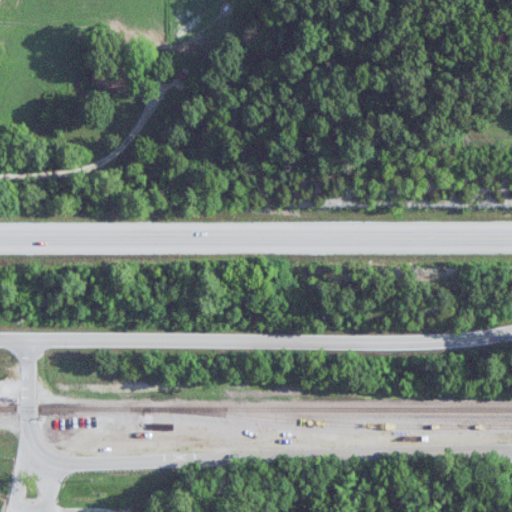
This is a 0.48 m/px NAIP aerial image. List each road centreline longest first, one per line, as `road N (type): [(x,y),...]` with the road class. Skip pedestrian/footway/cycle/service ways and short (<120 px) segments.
road 1 (residential): [(511,450),(77,464),(44,457),(29,434),(29,341)]
road 2 (residential): [(0,340),(464,337),(511,329)]
road 3 (secondary): [(0,236),(511,237)]
